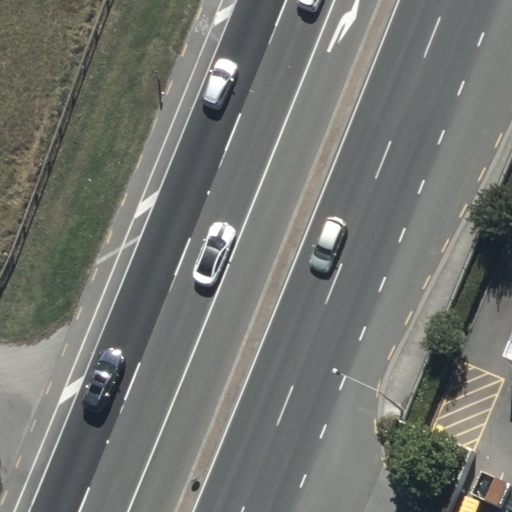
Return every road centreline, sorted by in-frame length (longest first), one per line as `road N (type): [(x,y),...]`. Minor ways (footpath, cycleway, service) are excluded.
road 1 (trunk): [(74,511),(281,0)]
road 2 (trunk): [(445,0),(238,511)]
